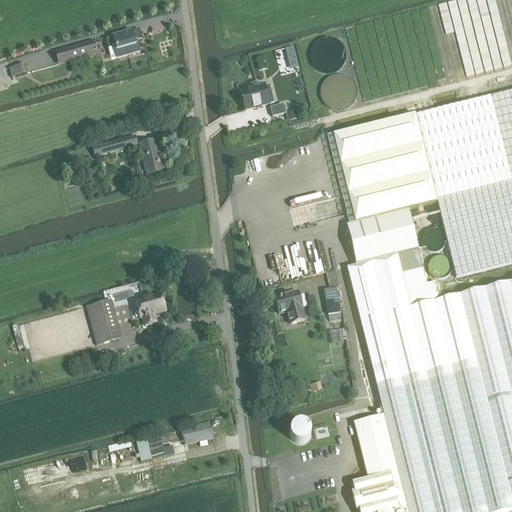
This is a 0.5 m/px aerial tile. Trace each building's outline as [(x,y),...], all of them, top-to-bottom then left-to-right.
[(139,30),(105,40),(108,50),(116,47),(118,56),(127,53),(128,56),(138,53),(135,42),(142,40),(139,30)] [(325,39),(321,40),(318,42),(315,44),(312,48),(311,51),(310,55),(310,59),(311,63),(313,67),(315,70),(318,72),(322,74),(326,75),(330,75),(334,74),(337,72),(340,69),(343,66),(345,63),(345,59),(345,55),(344,51),(343,47),(340,44),(337,42),(333,40),(329,39),(325,39)] [(58,63),(96,52),(94,42),(55,52),(58,63)] [(293,47),(285,49),(290,70),(299,68),(293,47)] [(12,78),(28,74),(25,65),(9,69),(12,78)] [(337,75),(333,75),(329,77),(326,80),(323,83),(322,87),(321,91),(321,95),(322,99),(324,103),(326,106),(330,109),(334,110),(338,111),(342,111),(346,109),(350,107),(353,104),(355,101),(357,97),(357,93),(356,88),(355,84),(353,81),(349,78),(346,76),(342,75),(337,75)] [(270,85),(260,88),(259,86),(258,84),(255,84),(251,85),(250,86),(249,88),(250,90),(241,93),(242,97),(240,99),(239,102),(240,104),(242,105),(244,106),(245,112),(275,104),(270,85)] [(511,92),(417,117),(417,116),(334,136),(355,225),(347,227),(356,266),(347,269),(378,396),(381,406),(383,412),(384,417),(354,424),(364,465),(368,480),(352,484),(354,494),(352,494),(356,510),(358,510),(358,511),(504,511),(511,510),(511,283),(460,296),(440,301),(436,284),(427,286),(419,251),(409,210),(437,204),(456,279),(511,265),(511,92)] [(285,115),(282,106),(270,109),(273,118),(285,115)] [(297,120),(295,113),(287,115),(289,122),(297,120)] [(96,157),(138,146),(135,136),(93,148),(96,157)] [(147,177),(164,172),(156,141),(138,145),(147,177)] [(435,230),(430,231),(426,233),(424,237),(422,241),(423,245),(425,249),(429,252),(433,253),(438,253),(442,250),(444,247),(445,242),(445,238),(443,234),(439,231),(435,230)] [(440,258),(437,258),(433,260),(431,263),(429,266),(429,270),(430,274),(433,277),(436,279),(440,280),(444,279),(447,277),(449,275),(451,271),(451,267),(450,264),(448,261),(444,258),(440,258)] [(328,317),(341,314),(339,301),(343,300),(341,290),(337,291),(337,289),(340,288),(336,270),(326,273),(330,290),(323,291),(328,317)] [(154,315),(165,312),(160,294),(150,297),(149,293),(142,295),(143,299),(136,301),(140,318),(142,318),(145,328),(157,325),(154,315)] [(274,299),(279,315),(287,313),(290,325),(305,321),(302,309),(307,307),(304,296),(299,297),(297,293),(274,299)] [(97,346),(120,340),(109,301),(86,307),(97,346)] [(18,351),(23,349),(17,326),(13,327),(18,351)] [(320,383),(310,386),(312,395),(322,392),(320,383)] [(184,446),(213,439),(210,424),(180,431),(184,446)] [(162,449),(159,435),(135,441),(141,464),(174,456),(172,447),(162,449)]
